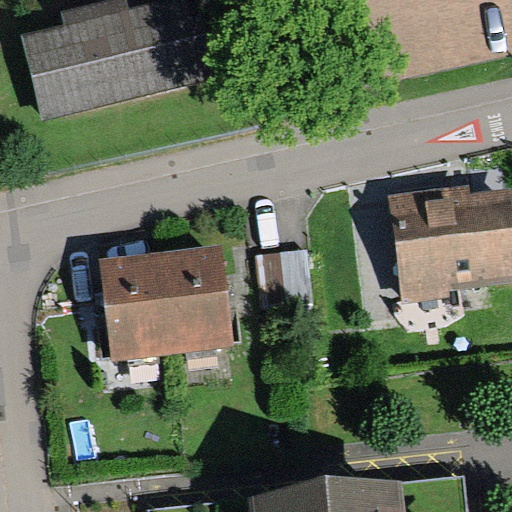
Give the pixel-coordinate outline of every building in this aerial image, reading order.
[(212,83),(195,6),(25,43),(42,120),(212,83)] [(471,184),(390,196),(404,302),(451,296),(453,289),(511,280),(511,205),(510,188),(472,194),(471,184)] [(223,246),(104,258),(114,358),(232,346),(223,246)] [(306,249),(256,255),(263,312),(313,306),(306,249)] [(398,511),(397,499),(256,511),(398,511)]
